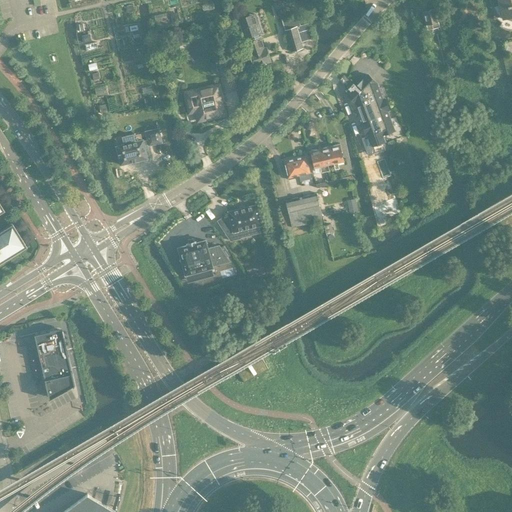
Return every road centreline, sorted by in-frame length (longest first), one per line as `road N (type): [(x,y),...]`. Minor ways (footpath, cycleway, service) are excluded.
road 1 (unclassified): [(161,204),(273,124),(383,0)]
road 2 (primary): [(511,291),(355,424),(279,451)]
road 3 (secondary): [(265,448),(173,383),(95,251)]
road 4 (secondary): [(78,262),(156,396),(167,456),(165,505)]
road 5 (primary): [(356,511),(406,424),(511,331)]
road 6 (secondary): [(89,242),(0,109)]
road 7 (secondary): [(0,135),(72,252)]
road 8 (primary): [(265,448),(208,459),(165,505)]
